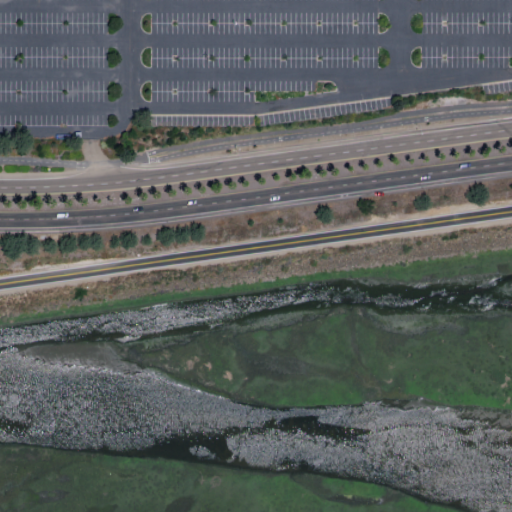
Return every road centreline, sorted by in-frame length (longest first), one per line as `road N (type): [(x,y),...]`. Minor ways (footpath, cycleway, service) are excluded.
road 1 (residential): [(0,285),(511,212)]
road 2 (primary): [(0,223),(145,218),(511,165)]
road 3 (primary): [(511,125),(153,175),(0,184)]
